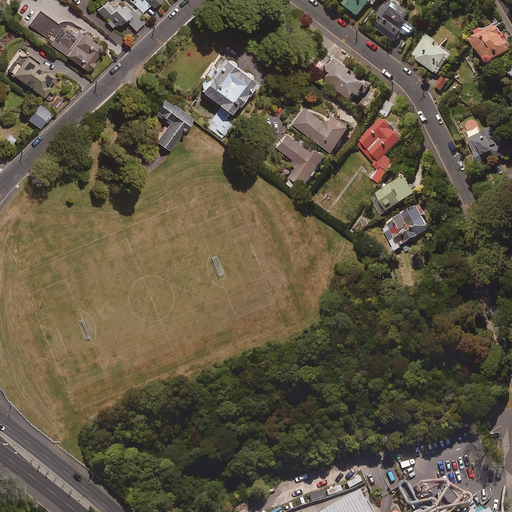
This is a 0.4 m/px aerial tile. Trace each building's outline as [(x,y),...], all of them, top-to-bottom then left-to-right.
[(129,0),(141,13),(150,4),(154,9),(162,1),(161,0),(129,0)] [(376,0),(340,0),(358,14),(369,0),(374,4),(376,0)] [(403,17),(408,9),(395,0),(391,5),(386,2),(378,14),(383,17),(376,27),(394,40),(401,30),(409,35),(415,26),(403,17)] [(118,7),(115,10),(107,1),(96,12),(112,29),(116,25),(120,29),(127,23),(135,31),(144,23),(139,17),(141,15),(136,9),(132,12),(125,4),(120,9),(118,7)] [(40,9),(28,26),(51,42),(50,44),(79,64),(77,67),(85,73),(86,71),(90,74),(95,66),(92,64),(103,48),(90,39),(91,37),(84,32),(85,29),(73,20),(65,18),(61,19),(57,21),(40,9)] [(476,32),(478,35),(473,38),(488,64),(511,48),(497,24),(485,31),(483,27),(476,32)] [(436,39),(427,33),(412,55),(438,73),(451,54),(434,42),(436,39)] [(20,48),(6,67),(43,95),(51,85),(44,80),(49,73),(38,65),(40,63),(20,48)] [(202,83),(204,84),(200,89),(231,112),(256,79),(253,76),(254,75),(248,71),(247,72),(237,65),(238,63),(232,59),(231,60),(225,56),(214,70),(213,69),(202,83)] [(356,95),(359,97),(366,88),(369,91),(373,86),(333,57),(318,77),(352,101),(356,95)] [(448,80),(442,75),(435,85),(441,89),(448,80)] [(166,98),(155,114),(170,124),(158,141),(171,151),(194,118),(166,98)] [(395,105),(387,99),(378,111),(387,117),(395,105)] [(51,111),(38,101),(26,117),(40,126),(51,111)] [(225,117),(228,114),(219,107),(211,118),(215,122),(210,128),(222,137),(233,123),(225,117)] [(327,124),(303,107),(292,123),(331,152),(350,127),(334,115),(327,124)] [(355,143),(375,163),(373,165),(378,170),(371,176),(377,183),(396,164),(386,154),(404,137),(383,116),(355,143)] [(469,139),(476,151),(472,154),(478,164),(499,151),(504,160),(511,154),(511,148),(505,136),(499,140),(491,126),(469,139)] [(318,171),(316,169),(326,156),(315,148),(312,152),(284,132),(275,146),(291,158),(288,162),(296,167),(291,175),(305,186),(313,174),(315,176),(318,171)] [(416,192),(405,174),(370,196),(381,214),(416,192)] [(389,225),(383,229),(395,251),(401,247),(404,252),(412,248),(407,240),(430,227),(423,214),(426,213),(421,203),(387,222),(389,225)] [(484,511),(480,505),(468,511),(422,511),(420,509),(414,511),(369,511),(358,492),(322,511),(484,511)]
